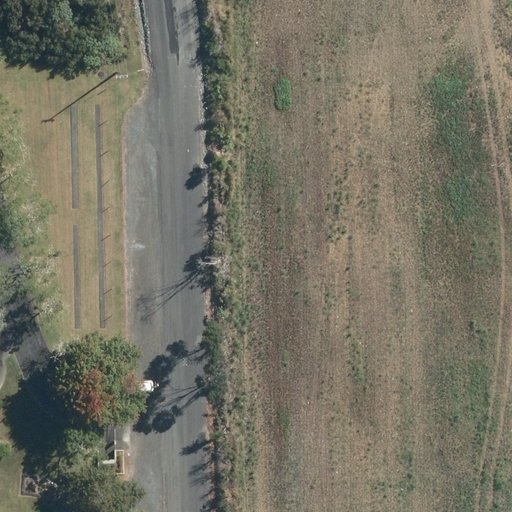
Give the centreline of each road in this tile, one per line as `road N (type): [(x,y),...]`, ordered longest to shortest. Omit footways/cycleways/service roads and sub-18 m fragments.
road 1 (track): [(475,0),(426,49),(315,88),(326,511)]
road 2 (unclassified): [(166,511),(156,0)]
road 3 (track): [(422,511),(406,93)]
road 4 (track): [(165,436),(108,431),(58,398),(0,286)]
